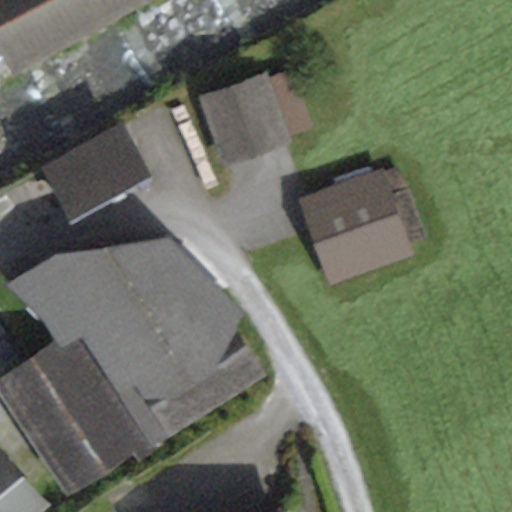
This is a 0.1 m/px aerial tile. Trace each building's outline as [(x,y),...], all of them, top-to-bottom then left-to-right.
[(0,0),(0,37),(13,62),(128,0),(0,0)] [(283,134),(307,125),(288,73),(264,81),(283,134)] [(207,98),(228,157),(284,138),(283,134),(264,81),(263,78),(207,98)] [(48,165),(73,211),(145,171),(120,126),(48,165)] [(396,169),(379,176),(405,249),(423,243),(396,169)] [(405,249),(379,176),(308,201),(334,275),(405,249)] [(166,238),(59,254),(17,279),(49,313),(67,341),(7,379),(72,480),(132,440),(139,452),(154,442),(152,439),(257,372),(225,318),(237,311),(166,238)] [(0,511),(29,511),(41,503),(0,454),(0,511)]
